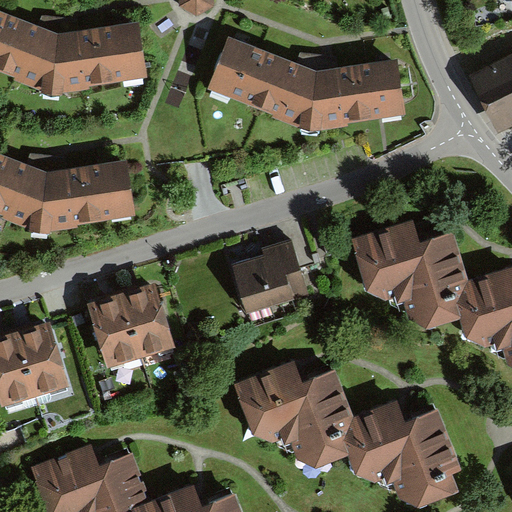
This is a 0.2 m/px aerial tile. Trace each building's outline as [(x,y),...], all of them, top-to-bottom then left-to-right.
[(178,0),(178,5),(194,16),(212,7),(211,0),(178,0)] [(0,11),(0,74),(52,96),(147,79),(136,21),(59,35),(0,11)] [(233,39),(215,82),(309,120),(403,103),(395,59),(318,66),(233,39)] [(511,60),(472,80),(499,133),(511,126),(511,60)] [(0,153),(0,216),(41,234),(136,216),(125,158),(46,173),(0,153)] [(511,277),(507,265),(469,279),(452,227),(417,238),(410,216),(351,236),(367,286),(426,329),(458,316),(468,340),(486,346),(500,340),(511,365),(511,277)] [(290,241),(232,261),(249,310),(307,291),(290,241)] [(113,295),(94,302),(115,360),(173,339),(153,281),(131,289),(113,295)] [(7,337),(0,339),(0,392),(4,407),(67,388),(48,325),(27,331),(7,337)] [(397,392),(350,410),(336,366),(301,377),(296,361),(238,380),(253,427),(316,457),(348,444),(358,468),(376,474),(390,468),(401,493),(422,499),(460,484),(453,467),(464,463),(440,400),(405,413),(397,392)] [(194,478),(150,495),(133,451),(98,462),(93,447),(35,465),(50,511),(246,511),(237,486),(202,499),(194,478)]
